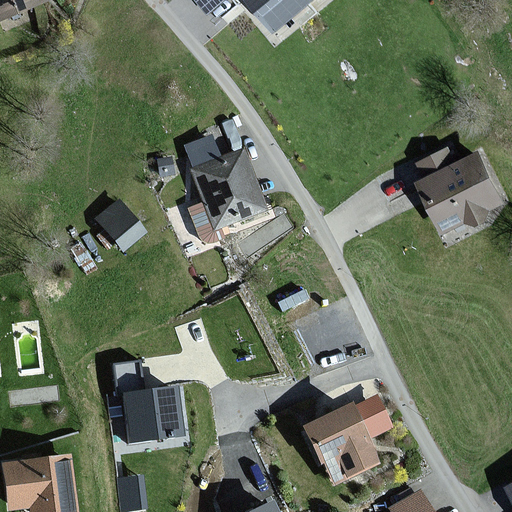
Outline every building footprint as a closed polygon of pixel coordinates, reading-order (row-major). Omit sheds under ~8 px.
[(36,0),(0,0),(0,18),(38,2),(36,0)] [(222,0),(196,0),(208,13),(222,0)] [(310,0),(247,0),(273,31),(310,0)] [(426,177),(416,182),(442,234),(505,202),(479,150),(455,162),(448,148),(418,163),(426,177)] [(239,151),(189,171),(202,203),(188,209),(204,248),(219,241),(215,231),(264,211),(239,151)] [(117,201),(100,216),(94,220),(121,251),(143,232),(117,201)] [(120,395),(122,409),(127,444),(179,436),(171,388),(140,393),(136,363),(111,366),(116,396),(120,395)] [(356,403),(306,425),(324,464),(331,461),(340,481),(379,463),(369,440),(392,429),(379,399),(359,408),(356,403)] [(75,511),(69,457),(0,465),(0,469),(5,511),(27,508),(27,511),(75,511)] [(144,509),(141,477),(119,479),(122,511),(144,509)] [(430,511),(417,492),(386,511),(430,511)] [(277,511),(272,502),(252,511),(277,511)]
